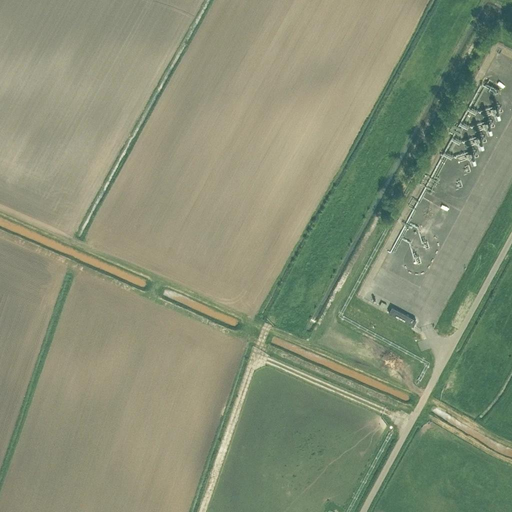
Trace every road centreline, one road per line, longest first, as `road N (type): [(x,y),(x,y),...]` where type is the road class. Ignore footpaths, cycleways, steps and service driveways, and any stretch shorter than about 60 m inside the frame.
road 1 (track): [(409,424),(255,357),(201,511)]
road 2 (unclassified): [(362,511),(511,236)]
